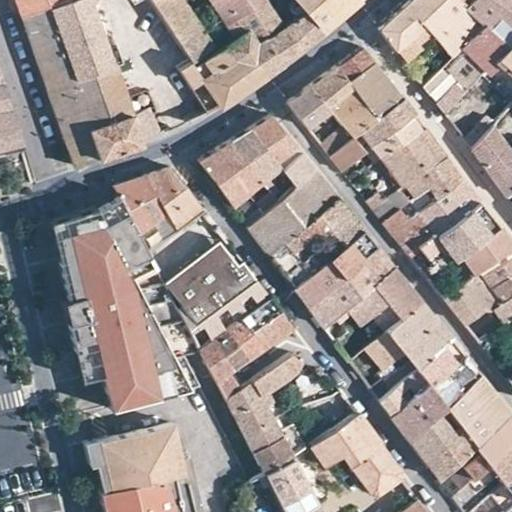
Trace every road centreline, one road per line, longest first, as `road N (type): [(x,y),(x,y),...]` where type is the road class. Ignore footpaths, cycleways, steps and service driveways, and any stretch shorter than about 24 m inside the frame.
road 1 (residential): [(264,91),(511,400)]
road 2 (residential): [(6,210),(76,511)]
road 3 (residential): [(511,224),(355,24)]
road 4 (residential): [(307,328),(446,511)]
road 5 (residential): [(171,149),(307,328)]
road 6 (residential): [(2,0),(61,192)]
